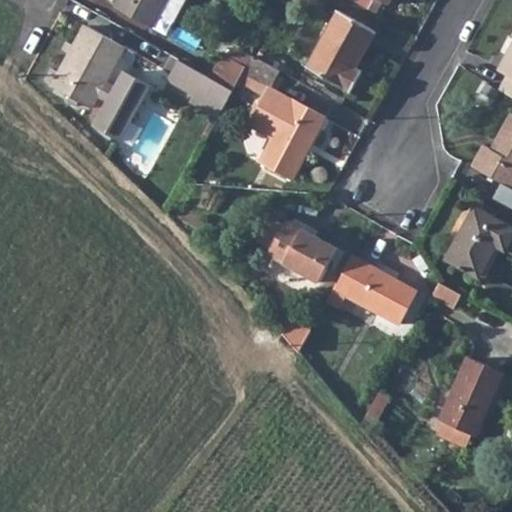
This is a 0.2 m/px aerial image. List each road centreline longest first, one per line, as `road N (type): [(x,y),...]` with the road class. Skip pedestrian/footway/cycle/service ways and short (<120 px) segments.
road 1 (track): [(0,84),(207,284),(414,511)]
road 2 (residential): [(468,0),(413,96),(399,166)]
